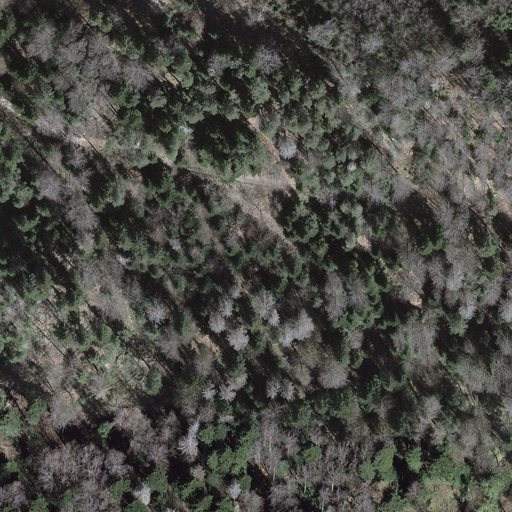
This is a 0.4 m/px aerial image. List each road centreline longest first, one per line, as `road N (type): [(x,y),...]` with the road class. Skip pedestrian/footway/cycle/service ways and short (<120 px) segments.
road 1 (track): [(511,224),(105,147),(59,133),(0,100)]
road 2 (track): [(19,113),(79,187),(112,249),(143,405),(174,473),(213,511)]
